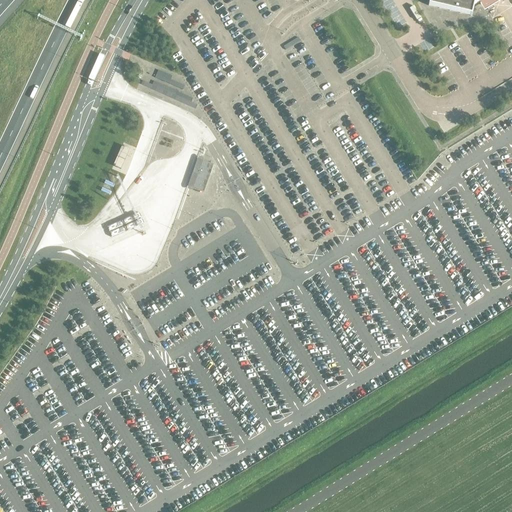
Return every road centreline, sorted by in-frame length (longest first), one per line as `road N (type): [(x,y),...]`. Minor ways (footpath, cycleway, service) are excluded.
road 1 (tertiary): [(0,312),(146,0)]
road 2 (tertiary): [(133,0),(0,291)]
road 3 (motorway): [(0,157),(77,0)]
